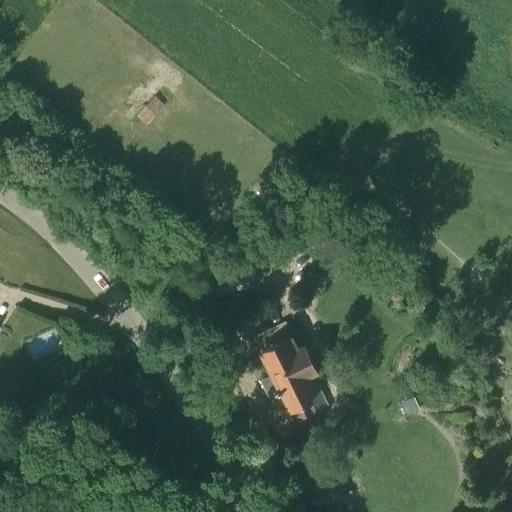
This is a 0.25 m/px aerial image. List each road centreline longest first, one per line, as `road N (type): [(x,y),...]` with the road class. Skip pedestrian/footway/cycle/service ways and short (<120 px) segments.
road 1 (residential): [(218,453),(96,280),(0,193)]
road 2 (track): [(331,168),(276,188),(196,256),(180,298),(184,334)]
road 3 (residential): [(184,334),(218,453)]
